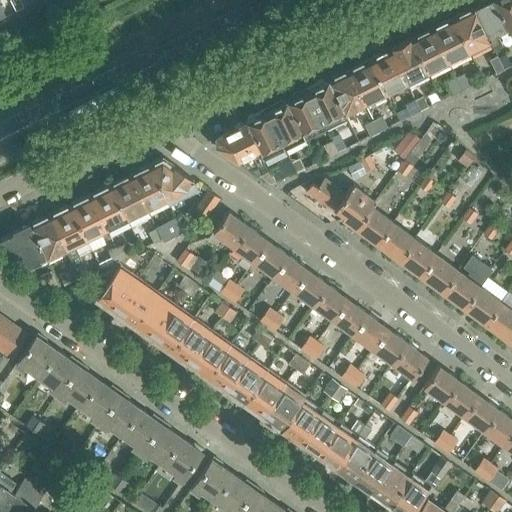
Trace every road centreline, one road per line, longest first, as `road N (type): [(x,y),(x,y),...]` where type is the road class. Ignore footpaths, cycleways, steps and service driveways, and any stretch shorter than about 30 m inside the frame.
road 1 (residential): [(511,384),(152,120)]
road 2 (residential): [(0,275),(331,511)]
road 3 (secondary): [(0,142),(293,0)]
road 4 (residential): [(392,0),(152,120)]
road 5 (residential): [(152,120),(0,197)]
